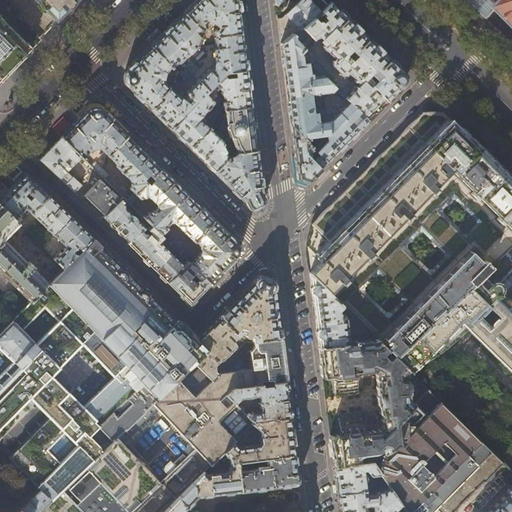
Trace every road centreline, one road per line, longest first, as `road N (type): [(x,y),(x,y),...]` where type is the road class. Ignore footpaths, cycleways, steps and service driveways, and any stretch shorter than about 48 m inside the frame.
road 1 (residential): [(282,230),(192,321),(2,134)]
road 2 (residential): [(282,230),(319,511)]
road 3 (residential): [(75,60),(247,227),(282,230)]
road 4 (residential): [(282,230),(455,56)]
road 5 (residential): [(256,0),(282,230)]
